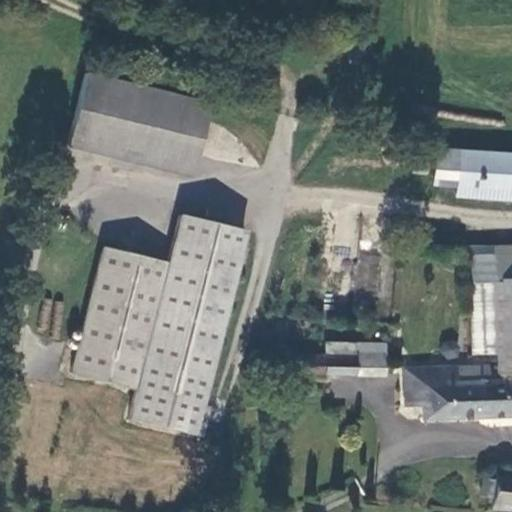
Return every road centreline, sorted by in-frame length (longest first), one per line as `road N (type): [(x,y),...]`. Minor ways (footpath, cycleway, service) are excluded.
road 1 (track): [(261,511),(249,376),(291,125),(287,90),(274,71),(43,0)]
road 2 (unknown): [(275,204),(213,173),(90,185),(63,197),(48,217),(0,459)]
